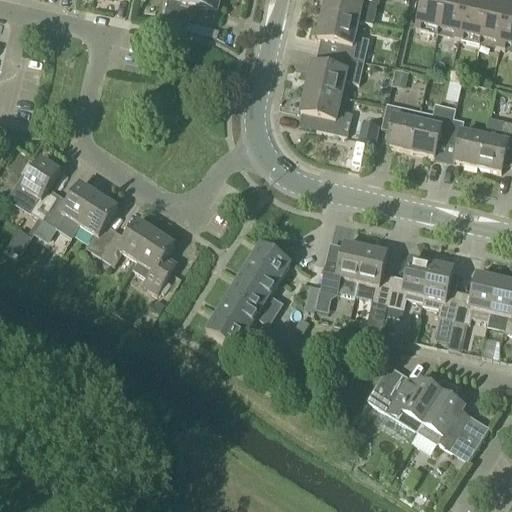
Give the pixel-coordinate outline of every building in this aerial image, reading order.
[(219,0),(171,0),(171,5),(167,4),(161,30),(186,36),(192,10),(216,15),(219,0)] [(327,0),(323,18),(359,26),(372,29),(378,0),(327,0)] [(422,0),(416,29),(415,35),(436,40),(445,0),(422,0)] [(445,0),(436,40),(458,45),(467,0),(445,0)] [(468,0),(467,0),(458,45),(479,49),(489,0),(473,0),(473,1),(468,0)] [(489,0),(479,49),(500,54),(510,9),(503,8),(505,0),(489,0)] [(511,9),(510,9),(500,54),(511,56),(511,9)] [(202,17),(202,28),(220,28),(220,17),(202,17)] [(342,49),(339,61),(364,67),(369,44),(355,41),(359,26),(323,18),(317,44),(342,49)] [(306,93),(342,101),(345,86),(359,89),(364,67),(339,61),(336,74),(312,68),(306,93)] [(404,92),(407,77),(396,75),(392,90),(404,92)] [(342,101),(306,93),(300,119),(332,126),(329,139),(347,143),(352,119),(338,116),(342,101)] [(388,152),(411,158),(420,118),(386,110),(381,134),(392,137),(388,152)] [(420,118),(411,158),(435,163),(438,147),(448,150),(453,125),(455,115),(435,110),(433,121),(420,118)] [(511,129),(489,124),(485,142),(478,173),(501,178),(504,169),(511,170),(511,129)] [(453,125),(448,150),(458,152),(454,167),(478,173),(485,142),(461,137),(463,128),(453,125)] [(363,129),(359,145),(374,149),(378,132),(363,129)] [(7,204),(42,227),(55,205),(46,198),(60,177),(40,165),(30,181),(25,177),(7,204)] [(446,169),(445,185),(456,186),(457,170),(446,169)] [(55,205),(42,227),(56,236),(65,222),(79,231),(98,201),(79,189),(65,211),(55,205)] [(85,254),(99,263),(113,241),(102,234),(116,213),(98,201),(79,231),(93,241),(85,254)] [(113,241),(99,263),(113,272),(122,259),(136,268),(155,238),(136,226),(123,247),(113,241)] [(155,238),(136,268),(138,269),(134,275),(147,283),(142,290),(156,300),(176,268),(166,262),(174,250),(155,238)] [(280,286),(290,268),(260,249),(249,267),(280,286)] [(337,298),(354,302),(365,254),(343,250),(338,274),(325,271),(320,296),(336,300),(337,298)] [(370,308),(386,312),(392,287),(380,284),(386,259),(365,254),(354,302),(370,306),(370,308)] [(208,262),(188,265),(192,283),(211,279),(208,262)] [(424,304),(432,270),(409,265),(404,289),(392,287),(386,312),(395,314),(402,316),(405,305),(423,309),(424,304)] [(434,270),(432,270),(424,304),(423,309),(422,312),(438,316),(436,324),(453,327),(459,302),(447,300),(453,275),(447,273),(448,269),(435,266),(434,270)] [(280,286),(249,267),(238,284),(269,303),(270,300),(280,286)] [(470,305),(459,302),(453,327),(451,337),(461,339),(463,330),(469,331),(471,324),(488,328),(498,285),(476,280),(470,305)] [(269,303),(238,284),(227,302),(258,321),(256,324),(269,332),(283,308),(270,300),(269,303)] [(511,288),(498,285),(488,328),(487,332),(504,336),(503,339),(511,340),(511,288)] [(307,303),(316,305),(318,296),(319,293),(310,291),(307,303)] [(256,324),(258,321),(227,302),(217,319),(247,338),(256,324)] [(316,305),(307,303),(305,316),(314,318),(315,314),(316,305)] [(156,304),(150,313),(158,319),(164,310),(156,304)] [(395,314),(386,312),(384,320),(393,322),(394,319),(395,314)] [(236,356),(247,338),(217,319),(206,337),(236,356)] [(294,334),(302,339),(309,329),(301,323),(294,334)] [(287,363),(294,352),(286,347),(279,358),(287,363)] [(273,369),(281,374),(287,363),(279,358),(273,369)] [(377,387),(367,404),(418,437),(441,399),(418,385),(412,394),(402,388),(395,398),(377,387)] [(487,415),(506,405),(498,388),(478,397),(487,415)] [(462,413),(441,399),(418,437),(456,461),(476,430),(459,419),(462,413)]
